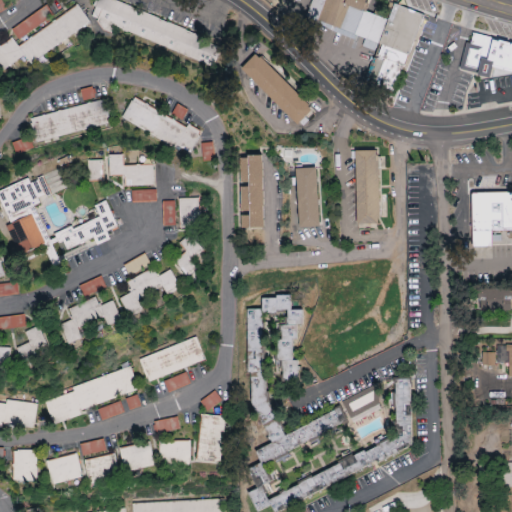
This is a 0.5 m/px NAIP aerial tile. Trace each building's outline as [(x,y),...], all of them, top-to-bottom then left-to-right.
[(109,0),(96,0),(89,17),(98,20),(95,27),(110,33),(112,28),(211,66),(220,44),(109,0)] [(386,18),(365,12),(367,0),(311,0),(307,18),(344,29),(342,36),(354,39),(355,35),(364,38),(362,47),(376,51),(386,18)] [(19,41),(53,15),(45,4),(11,30),(19,41)] [(424,15),(393,4),(366,81),(391,90),(399,68),(406,70),(424,15)] [(28,63),(89,23),(77,5),(17,45),(12,38),(0,45),(0,71),(23,56),(28,63)] [(511,44),(472,34),(470,43),(466,42),(459,70),(490,78),(493,65),(511,70),(511,44)] [(257,52),(241,68),(296,125),(312,110),(257,52)] [(121,118),(188,155),(201,131),(187,124),(185,127),(133,97),(121,118)] [(109,127),(103,101),(29,117),(35,143),(109,127)] [(378,150),(355,151),(357,224),(380,224),(378,150)] [(108,155),(109,176),(124,175),(125,186),(155,185),(154,164),(124,165),(123,154),(108,155)] [(264,227),(262,156),(240,156),(240,185),(242,228),(264,227)] [(88,160),(88,181),(102,180),(102,160),(88,160)] [(296,168),(298,227),(319,227),(317,168),(296,168)] [(0,192),(21,252),(45,244),(45,246),(63,240),(66,248),(93,239),(95,245),(110,240),(106,231),(116,228),(106,200),(94,205),(99,218),(47,237),(35,204),(46,200),(39,180),(30,183),(29,179),(0,189),(0,192)] [(131,190),(132,201),(156,201),(156,189),(131,190)] [(511,191),(471,192),(472,247),(492,246),(491,232),(511,231),(511,191)] [(180,228),(200,227),(199,198),(179,198),(180,228)] [(176,225),(175,200),(162,201),(163,226),(176,225)] [(186,276),(199,267),(194,259),(203,251),(191,234),(179,243),(186,253),(175,261),(186,276)] [(120,298),(130,317),(181,291),(170,270),(157,276),(153,268),(126,281),(132,292),(120,298)] [(0,283),(0,296),(18,294),(16,281),(0,283)] [(511,288),(479,289),(479,312),(511,310),(511,288)] [(283,434),(269,403),(256,315),(286,311),(288,324),(279,326),(281,340),(274,343),(277,362),(283,374),(283,380),(298,378),(296,360),(293,360),(291,341),(297,338),(295,326),(303,323),(301,310),(291,311),(289,295),(260,299),(261,308),(241,311),(255,409),(271,444),(255,451),(260,462),(347,424),(340,409),(283,434)] [(67,308),(72,320),(62,324),(69,344),(82,339),(78,328),(104,318),(107,326),(121,320),(114,300),(99,306),(96,298),(67,308)] [(0,329),(25,329),(24,316),(0,317),(0,329)] [(379,334),(370,319),(339,336),(334,328),(310,342),(317,353),(336,342),(343,355),(379,334)] [(35,354),(48,348),(39,326),(24,332),(29,343),(16,348),(22,364),(37,358),(35,354)] [(138,359),(147,382),(204,361),(196,338),(138,359)] [(10,348),(0,347),(0,362),(9,363),(10,348)] [(481,366),(494,366),(495,353),(481,352),(481,366)] [(412,447),(410,379),(394,380),(396,426),(396,437),(354,455),(349,456),(338,460),(338,467),(267,498),(262,487),(248,493),(256,511),(259,511),(271,506),(273,510),(412,447)] [(0,427),(33,431),(36,403),(5,400),(5,404),(0,403),(0,427)] [(222,462),(223,416),(199,415),(197,461),(222,462)] [(189,440),(159,441),(160,467),(190,466),(189,440)] [(119,447),(124,472),(154,466),(149,442),(119,447)] [(36,451),(13,451),(13,481),(37,481),(36,451)] [(47,461),(52,485),(81,478),(76,454),(47,461)] [(90,486),(120,478),(113,454),(84,461),(90,486)] [(511,463),(501,464),(502,488),(511,487),(511,463)] [(222,511),(223,511),(204,511),(188,511),(188,502),(131,504),(131,511),(222,511)]
